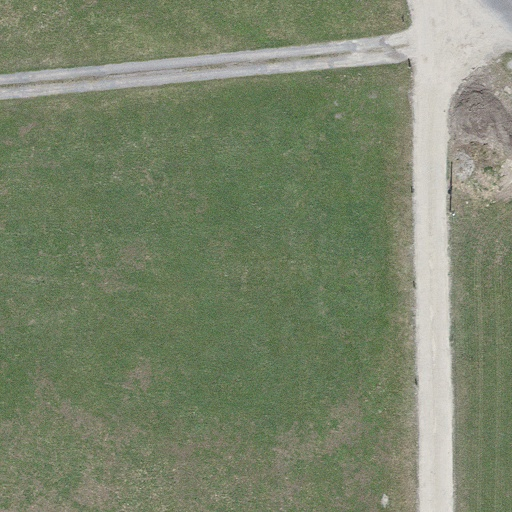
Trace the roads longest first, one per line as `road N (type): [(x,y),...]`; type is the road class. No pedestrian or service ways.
road 1 (track): [(438,511),(432,47),(444,0)]
road 2 (track): [(432,47),(0,94)]
